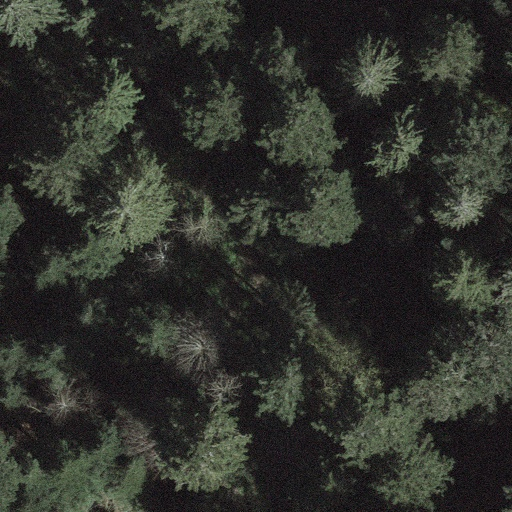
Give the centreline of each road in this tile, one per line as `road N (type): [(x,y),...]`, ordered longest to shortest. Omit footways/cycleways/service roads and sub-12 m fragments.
road 1 (track): [(151,0),(253,283),(263,436),(249,511)]
road 2 (track): [(249,273),(297,300),(350,305),(422,301),(511,277)]
